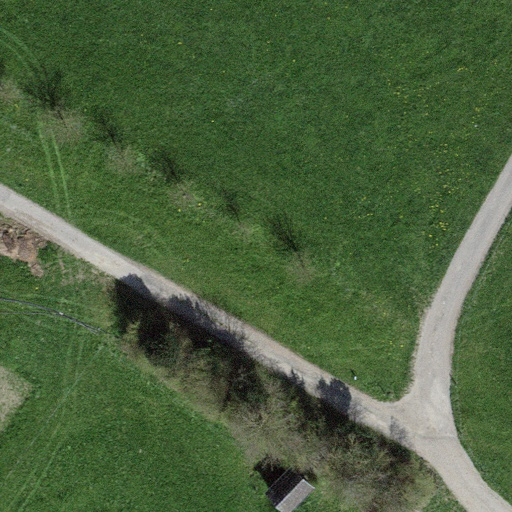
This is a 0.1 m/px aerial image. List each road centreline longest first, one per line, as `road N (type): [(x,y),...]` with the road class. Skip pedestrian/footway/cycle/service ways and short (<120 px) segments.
road 1 (track): [(511,228),(415,414)]
road 2 (track): [(415,414),(499,511)]
